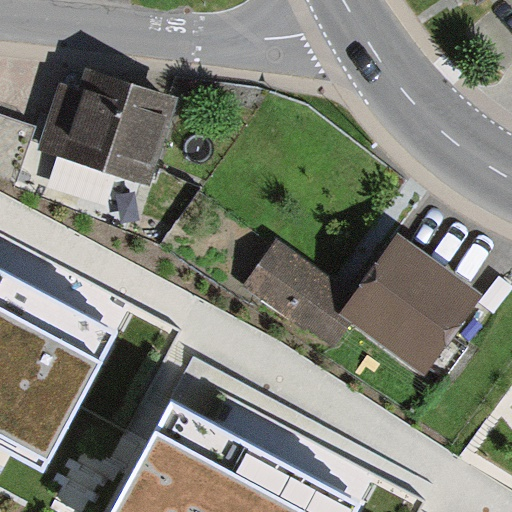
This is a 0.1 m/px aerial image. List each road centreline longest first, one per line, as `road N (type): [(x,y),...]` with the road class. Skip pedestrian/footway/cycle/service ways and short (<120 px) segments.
road 1 (residential): [(0,26),(230,39),(302,34),(352,19)]
road 2 (tertiary): [(352,19),(403,93),(511,179)]
